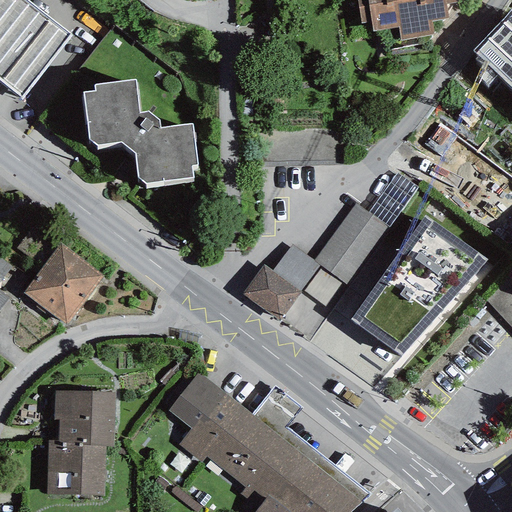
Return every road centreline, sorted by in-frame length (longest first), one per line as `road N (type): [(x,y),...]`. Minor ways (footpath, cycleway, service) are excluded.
road 1 (residential): [(233,281),(343,195),(503,0)]
road 2 (residential): [(233,281),(227,39),(150,0)]
road 3 (secondary): [(415,462),(205,303)]
road 4 (secondary): [(205,303),(0,143)]
road 5 (residential): [(205,303),(149,327),(89,334),(42,360),(0,398)]
